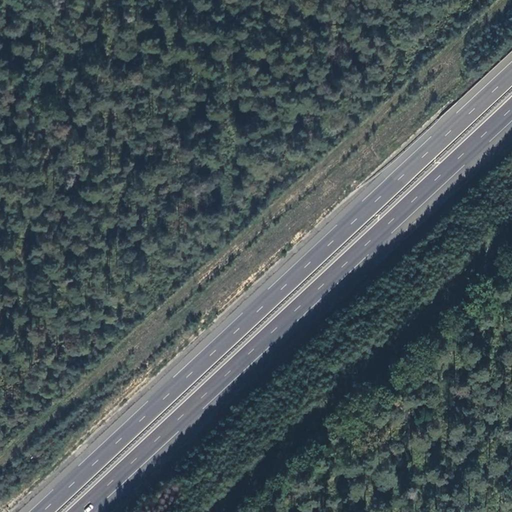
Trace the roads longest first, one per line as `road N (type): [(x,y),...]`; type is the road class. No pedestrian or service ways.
road 1 (motorway): [(511,75),(46,511)]
road 2 (motorway): [(82,511),(511,114)]
